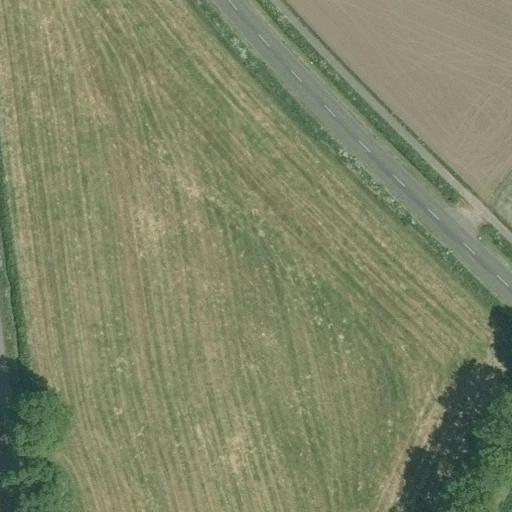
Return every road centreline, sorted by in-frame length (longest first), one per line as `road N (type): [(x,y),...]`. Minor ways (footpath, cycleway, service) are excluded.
road 1 (tertiary): [(227,0),(511,291)]
road 2 (unclassified): [(17,511),(0,384)]
